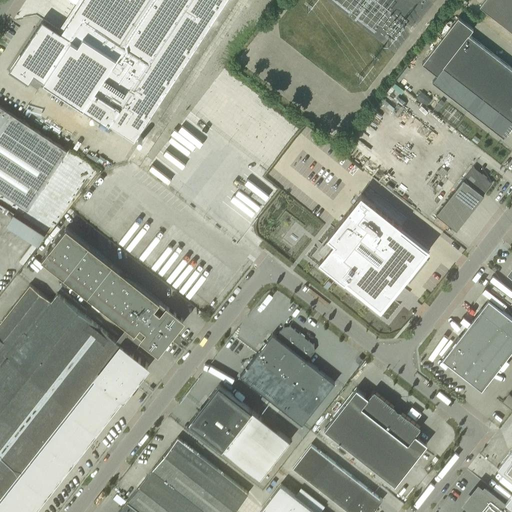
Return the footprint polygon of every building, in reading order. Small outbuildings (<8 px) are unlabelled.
[(28,83),(34,74),(43,80),(83,107),(134,140),(225,0),(81,0),(61,31),(42,19),(9,70),(28,83)] [(511,30),(511,0),(483,0),(479,5),(511,30)] [(511,68),(468,34),(472,29),(458,17),(422,63),(437,74),(442,67),(511,120),(511,68)] [(421,92),(416,98),(426,105),(430,100),(421,92)] [(444,102),(440,99),(433,108),(437,111),(444,102)] [(0,190),(28,209),(67,150),(0,105),(0,190)] [(327,186),(343,169),(337,165),(322,182),(327,186)] [(482,173),(473,166),(436,214),(456,230),(483,195),(492,183),(485,178),(487,176),(482,173)] [(391,293),(396,286),(426,248),(400,227),(402,225),(361,193),(327,235),(328,236),(334,241),(324,254),(318,260),(344,281),(346,279),(380,306),(391,293)] [(5,216),(0,222),(0,252),(8,258),(11,254),(27,264),(47,234),(17,213),(12,220),(5,216)] [(183,320),(130,278),(66,227),(41,259),(158,351),(183,320)] [(213,302),(230,279),(175,236),(157,259),(213,302)] [(4,260),(0,264),(0,272),(8,265),(4,260)] [(41,497),(37,494),(73,448),(78,452),(84,443),(79,440),(116,393),(122,398),(123,397),(122,397),(131,385),(136,377),(137,378),(147,365),(120,344),(57,295),(51,302),(29,286),(0,323),(0,511),(22,511),(30,502),(35,506),(41,497)] [(442,358),(481,389),(511,349),(511,317),(488,299),(442,358)] [(272,333),(264,344),(240,375),(302,424),(334,382),(307,360),(314,351),(314,344),(303,336),(304,335),(301,332),(300,333),(290,325),(283,326),(276,336),(272,333)] [(189,422),(222,448),(260,478),(290,440),(219,384),(189,422)] [(415,434),(420,427),(419,427),(419,428),(373,391),(373,390),(368,397),(356,388),(324,428),(395,484),(427,443),(415,434)] [(503,402),(511,407),(511,393),(509,392),(503,402)] [(232,511),(248,492),(177,437),(128,500),(118,511),(232,511)] [(349,511),(372,511),(377,506),(382,499),(311,444),(293,468),(349,511)] [(511,511),(511,449),(497,468),(511,480),(511,490),(505,500),(511,505),(511,508),(499,499),(498,501),(494,498),(496,496),(484,487),(482,490),(478,486),(470,497),(474,500),(465,511),(511,511)] [(316,511),(280,484),(262,507),(267,511),(316,511)]
